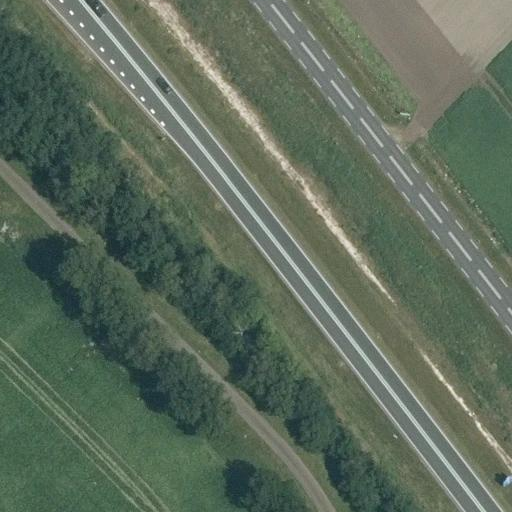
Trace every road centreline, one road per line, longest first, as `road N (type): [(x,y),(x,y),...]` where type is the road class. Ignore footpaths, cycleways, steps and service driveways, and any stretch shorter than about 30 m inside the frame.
road 1 (trunk): [(480,511),(73,0)]
road 2 (unclassified): [(324,511),(284,454),(0,170)]
road 3 (secondary): [(511,318),(260,0)]
